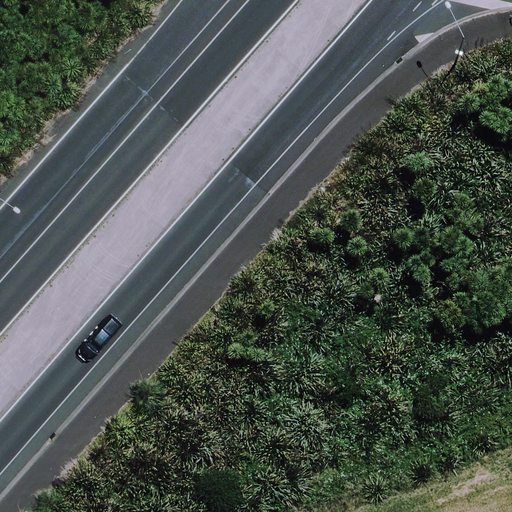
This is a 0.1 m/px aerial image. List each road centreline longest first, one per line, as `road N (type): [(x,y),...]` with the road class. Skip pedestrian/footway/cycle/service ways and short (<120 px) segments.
road 1 (primary): [(395,0),(0,454)]
road 2 (primary): [(0,311),(276,0)]
road 3 (motorway): [(0,231),(204,0)]
